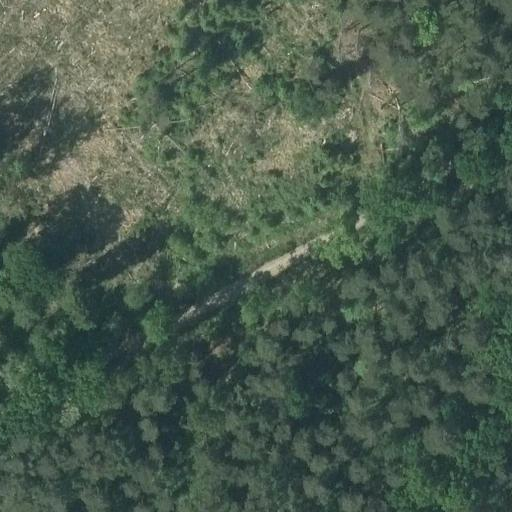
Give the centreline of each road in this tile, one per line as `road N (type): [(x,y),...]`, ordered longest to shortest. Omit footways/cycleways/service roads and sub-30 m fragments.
road 1 (track): [(0,425),(511,138)]
road 2 (track): [(424,511),(511,373)]
